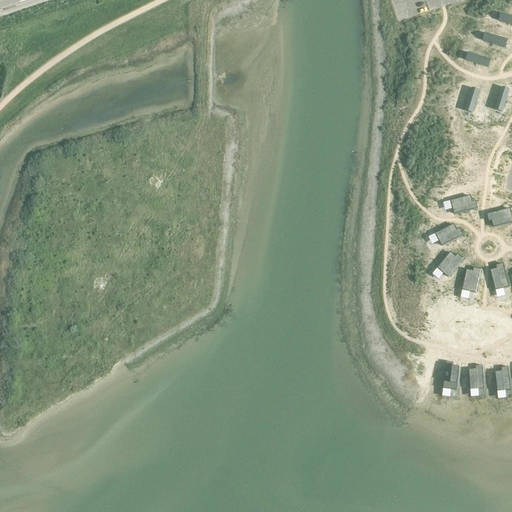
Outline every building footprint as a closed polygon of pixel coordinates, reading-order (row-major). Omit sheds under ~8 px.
[(498,21),(511,25),(511,17),(500,13),(500,14),(503,15),(500,21),(498,21)] [(482,40),(482,41),(505,48),(507,40),(484,33),(487,34),(484,41),(482,40)] [(465,60),(465,61),(488,68),(490,60),(468,53),(467,53),(470,54),(468,61),(465,60)] [(471,88),(464,111),(465,111),(465,109),(472,111),(472,113),(479,91),(471,88)] [(501,88),(494,111),(495,109),(502,111),(501,113),(502,113),(509,90),(501,88)] [(470,197),(450,202),(451,202),(452,202),(453,207),(452,208),(452,210),(454,215),(469,211),(469,209),(472,208),(472,210),(477,209),(475,202),(472,203),(470,197)] [(491,214),(486,215),(488,222),(491,221),(493,227),(511,222),(511,221),(511,222),(510,217),(511,216),(511,214),(509,209),(493,213),(494,215),(491,216),(491,214)] [(453,225),(435,234),(436,235),(437,234),(439,239),(438,240),(439,241),(441,246),(456,239),(455,237),(457,236),(458,238),(462,236),(459,230),(456,231),(453,225)] [(450,253),(437,269),(438,269),(439,268),(443,272),(442,273),(443,274),(448,278),(458,265),(456,264),(458,262),(460,263),(463,260),(457,255),(455,258),(450,253)] [(497,269),(490,271),(495,291),(496,290),(496,289),(501,288),(501,289),(503,289),(508,287),(505,271),(502,272),(502,269),(504,269),(503,264),(496,266),(497,269)] [(466,271),(462,290),(463,290),(463,289),(468,290),(468,292),(470,292),(475,293),(479,277),(477,277),(477,274),(479,275),(480,270),(474,269),(473,272),(466,271)] [(445,363),(442,390),(443,390),(443,388),(449,389),(448,390),(450,390),(456,391),(458,375),(455,375),(456,373),(458,373),(458,368),(451,367),(452,363),(445,363)] [(475,370),(468,371),(469,390),(470,390),(470,389),(475,388),(475,390),(477,390),(483,390),(482,374),(480,374),(480,371),(482,371),(482,367),(474,367),(475,370)] [(501,372),(494,373),(496,392),(497,392),(497,391),(502,390),(502,392),(504,392),(510,391),(508,375),(506,376),(506,373),(508,373),(507,368),(500,369),(501,372)]
